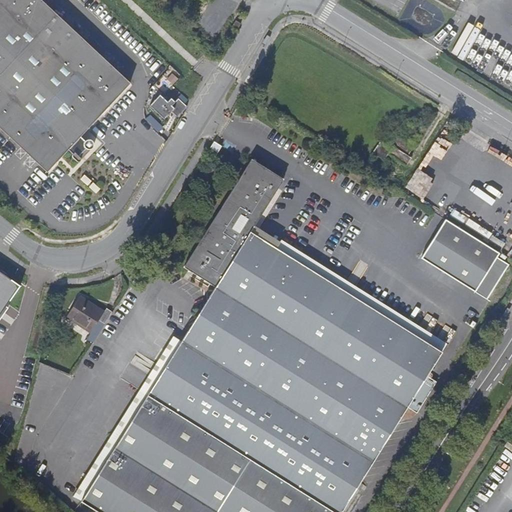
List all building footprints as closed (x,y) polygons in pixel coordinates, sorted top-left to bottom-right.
[(0,0),(0,126),(47,171),(54,164),(68,149),(74,154),(73,155),(74,157),(75,159),(77,160),(79,159),(80,158),(80,156),(79,155),(86,148),(88,149),(90,149),(92,148),(94,146),(94,144),(94,143),(93,141),(91,140),(89,140),(88,140),(87,140),(85,141),(80,136),(89,127),(130,83),(40,0),(0,0)] [(184,105),(188,101),(182,95),(176,103),(172,99),(168,102),(160,96),(150,107),(165,120),(175,110),(181,115),(187,108),(184,105)] [(251,106),(254,100),(249,97),(245,102),(251,106)] [(407,156),(413,147),(396,135),(390,144),(393,146),(391,148),(388,153),(406,165),(411,158),(407,156)] [(223,147),(214,142),(210,149),(218,153),(223,147)] [(181,341),(148,394),(145,400),(82,500),(101,511),(340,511),(406,406),(417,412),(436,382),(426,375),(440,353),(275,250),(248,234),(254,225),(283,179),(252,159),(185,267),(216,286),(181,341)] [(436,227),(439,222),(427,214),(423,219),(436,227)] [(497,256),(499,253),(445,219),(421,257),(487,298),(509,264),(497,256)] [(281,242),(254,225),(248,234),(275,250),(281,242)] [(281,240),(281,242),(275,250),(440,353),(446,343),(281,240)] [(0,315),(20,286),(0,271),(0,315)] [(66,315),(90,330),(99,317),(105,321),(112,309),(106,306),(105,308),(80,293),(66,315)] [(87,336),(92,340),(105,321),(99,317),(90,330),(87,336)] [(140,389),(148,394),(181,341),(173,336),(140,389)]
